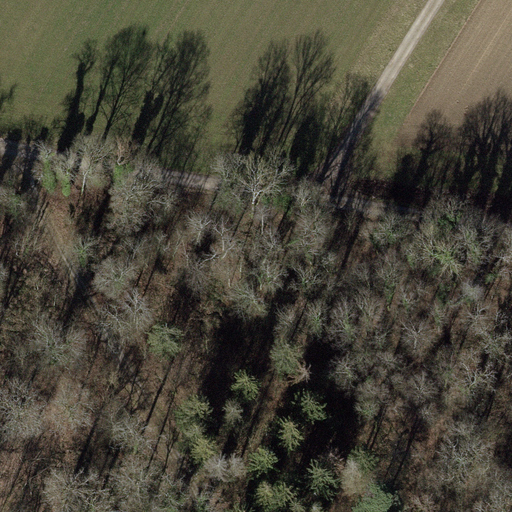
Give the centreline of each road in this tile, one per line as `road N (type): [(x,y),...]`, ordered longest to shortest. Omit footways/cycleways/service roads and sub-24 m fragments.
road 1 (track): [(15,146),(49,228),(206,511)]
road 2 (track): [(0,143),(316,197)]
road 3 (track): [(316,197),(439,0)]
road 4 (track): [(316,197),(511,224)]
